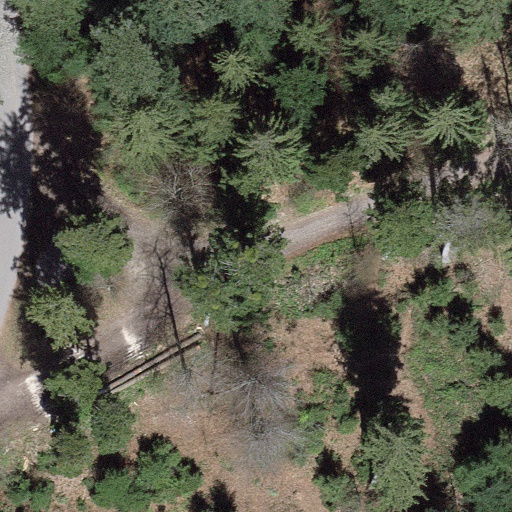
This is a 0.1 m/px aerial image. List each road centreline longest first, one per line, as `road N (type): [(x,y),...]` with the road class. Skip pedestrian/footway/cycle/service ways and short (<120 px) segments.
road 1 (track): [(511,147),(220,270),(17,172)]
road 2 (track): [(0,397),(34,397),(165,316),(220,270)]
